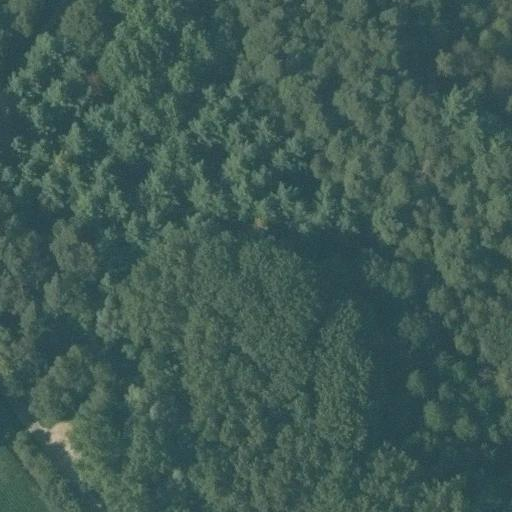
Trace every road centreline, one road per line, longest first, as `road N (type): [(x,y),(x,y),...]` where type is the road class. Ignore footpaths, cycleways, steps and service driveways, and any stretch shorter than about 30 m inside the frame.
road 1 (unclassified): [(0,386),(95,511)]
road 2 (track): [(0,105),(71,0)]
